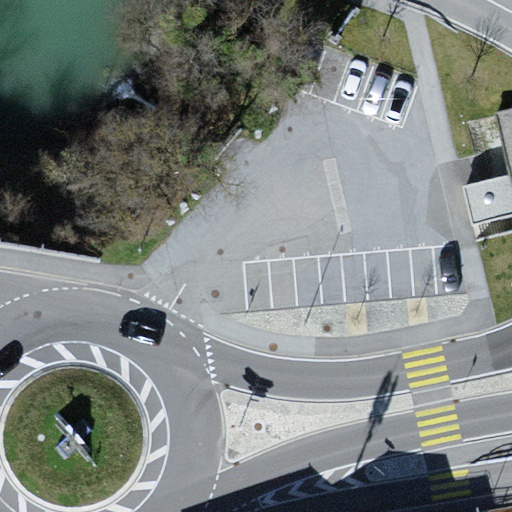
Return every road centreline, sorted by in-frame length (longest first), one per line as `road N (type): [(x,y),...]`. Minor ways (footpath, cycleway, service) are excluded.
road 1 (primary): [(511,352),(427,374),(328,382),(149,356)]
road 2 (primary): [(172,511),(290,459),(369,435),(511,410)]
road 3 (residential): [(314,511),(511,475)]
road 4 (primary): [(163,511),(188,450),(185,415),(149,356)]
road 5 (primary): [(149,356),(91,329),(28,337),(0,354)]
